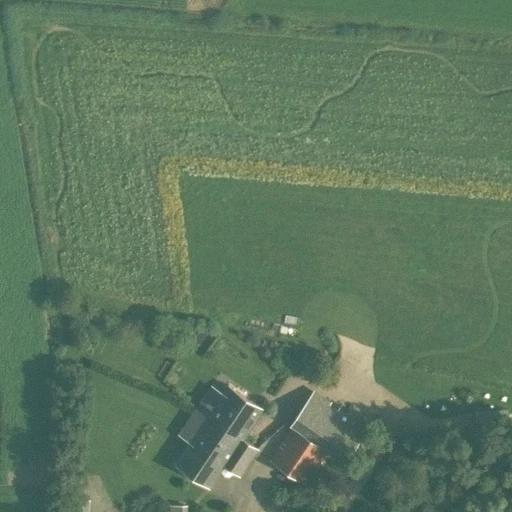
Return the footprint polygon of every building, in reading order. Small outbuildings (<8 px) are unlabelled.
[(244,438),(264,409),(228,386),(218,401),(208,394),(197,411),(207,418),(208,415),(242,437),(244,438)] [(306,485),(330,451),(331,451),(354,416),(340,407),(329,423),(304,405),(290,426),(291,427),(269,461),(306,485)] [(244,439),(244,438),(242,437),(208,415),(207,418),(175,465),(210,488),(225,466),(240,476),(258,449),(244,439)] [(90,511),(91,500),(73,500),(72,511),(90,511)] [(169,511),(188,511),(189,504),(170,503),(169,511)]
